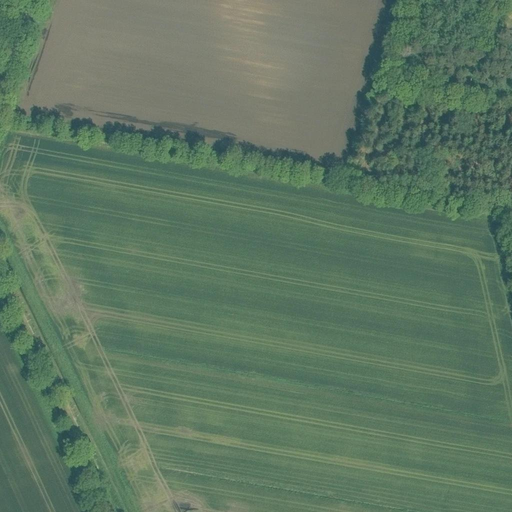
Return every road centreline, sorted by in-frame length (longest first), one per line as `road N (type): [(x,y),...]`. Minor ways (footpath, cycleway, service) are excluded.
road 1 (track): [(511,211),(0,120)]
road 2 (track): [(0,264),(118,511)]
